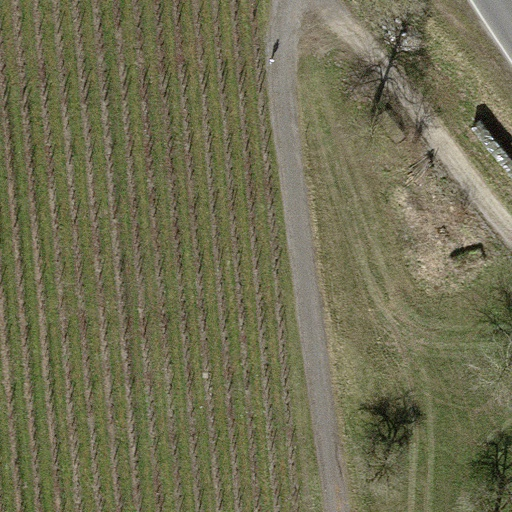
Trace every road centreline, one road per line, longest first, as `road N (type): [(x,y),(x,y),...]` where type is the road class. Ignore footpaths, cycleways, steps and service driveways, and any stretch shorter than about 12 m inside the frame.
road 1 (track): [(350,511),(282,92),(287,0)]
road 2 (track): [(333,0),(511,231)]
